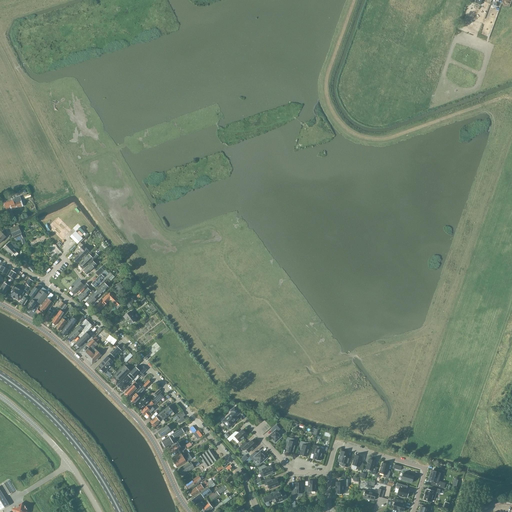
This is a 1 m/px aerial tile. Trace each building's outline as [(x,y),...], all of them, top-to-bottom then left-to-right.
[(11,208),(12,210),(23,206),(20,198),(15,200),(16,203),(14,203),(13,201),(4,203),(6,209),(11,208)] [(18,226),(10,230),(13,237),(15,236),(21,233),(18,226)] [(72,228),(67,233),(77,243),(82,238),(72,228)] [(4,248),(12,256),(17,251),(8,243),(4,248)] [(84,256),(88,253),(84,249),(73,259),(77,263),(82,259),(82,260),(85,257),(84,256)] [(89,255),(79,265),(82,269),(87,264),(89,265),(98,256),(96,254),(92,258),(89,255)] [(83,271),(87,274),(96,265),(93,261),(83,271)] [(1,266),(0,268),(0,271),(7,275),(9,270),(1,266)] [(101,268),(95,274),(98,276),(104,271),(101,268)] [(0,288),(0,292),(4,295),(11,285),(10,285),(17,274),(11,271),(5,282),(4,282),(0,288)] [(106,276),(103,273),(92,284),(95,288),(97,286),(98,287),(108,278),(109,279),(113,275),(110,273),(106,276)] [(70,291),(74,295),(83,285),(80,282),(70,291)] [(96,292),(100,296),(105,291),(109,287),(107,286),(104,283),(96,292)] [(120,283),(114,289),(117,294),(124,288),(120,283)] [(79,291),(81,293),(89,286),(86,284),(79,291)] [(9,295),(19,301),(25,291),(23,290),(22,291),(14,287),(9,295)] [(35,288),(29,296),(33,298),(39,290),(35,288)] [(78,298),(81,301),(91,292),(87,288),(78,298)] [(33,298),(32,300),(27,307),(28,308),(27,308),(27,309),(30,311),(31,311),(31,310),(32,311),(37,303),(38,304),(38,303),(41,305),(48,295),(41,290),(34,299),(33,298)] [(100,296),(96,292),(86,302),(90,306),(100,296)] [(121,303),(114,296),(115,295),(113,293),(112,294),(110,292),(96,307),(100,311),(110,300),(117,307),(121,303)] [(20,303),(24,306),(27,303),(29,300),(26,298),(28,295),(26,294),(20,303)] [(46,298),(40,307),(36,312),(42,317),(46,312),(45,311),(52,302),(49,300),(47,298),(46,298)] [(50,309),(49,311),(48,311),(43,319),(47,322),(54,312),(50,309)] [(52,322),(56,325),(64,313),(60,310),(56,316),(52,322)] [(126,320),(126,319),(130,325),(137,320),(130,312),(124,317),(126,320)] [(55,328),(59,331),(67,322),(69,320),(68,319),(68,318),(66,317),(65,317),(64,317),(55,328)] [(61,332),(66,336),(77,321),(72,318),(61,332)] [(68,337),(73,341),(79,334),(82,337),(92,326),(86,320),(68,337)] [(75,343),(79,347),(90,337),(86,333),(75,343)] [(96,337),(86,347),(80,352),(92,364),(101,355),(97,350),(93,354),(91,352),(92,351),(90,349),(99,340),(96,337)] [(117,346),(108,355),(113,360),(122,351),(117,346)] [(99,367),(104,373),(105,372),(104,372),(108,368),(107,368),(112,361),(107,356),(103,361),(104,362),(99,367)] [(111,380),(110,380),(116,385),(130,371),(124,366),(111,380)] [(130,373),(117,386),(122,391),(126,387),(128,389),(129,387),(128,386),(126,384),(133,377),(134,377),(140,372),(136,367),(130,373)] [(128,389),(124,393),(129,398),(137,389),(135,387),(138,384),(135,381),(129,387),(128,389)] [(138,396),(140,394),(138,391),(130,399),(132,401),(132,402),(134,403),(135,404),(140,398),(138,396)] [(144,403),(147,401),(144,398),(136,406),(140,410),(143,407),(146,405),(144,403)] [(151,406),(149,404),(141,411),(142,413),(142,414),(144,415),(145,415),(146,415),(148,418),(151,416),(150,416),(152,414),(149,412),(150,411),(148,408),(149,407),(149,408),(151,406)] [(163,420),(173,412),(168,407),(150,422),(152,424),(152,425),(153,426),(154,426),(154,427),(160,422),(163,420)] [(240,413),(235,407),(230,411),(232,413),(226,418),(226,419),(223,422),(225,424),(225,425),(227,427),(228,428),(229,428),(230,428),(232,426),(232,425),(236,420),(237,420),(237,419),(237,418),(236,417),(240,413)] [(158,432),(161,437),(171,430),(167,425),(158,432)] [(273,432),(269,436),(274,441),(274,442),(275,442),(276,442),(277,441),(282,437),(278,432),(280,430),(276,425),(271,430),(273,432)] [(230,436),(234,441),(236,439),(239,442),(247,435),(246,434),(246,433),(244,432),(243,431),(242,430),(238,434),(235,432),(230,436)] [(171,440),(172,440),(170,436),(162,442),(166,448),(173,444),(171,440)] [(291,452),(293,453),(296,443),(297,441),(296,440),(293,439),(287,437),(285,444),(288,445),(286,451),(288,451),(289,452),(291,453),(291,452)] [(243,451),(246,449),(249,453),(256,446),(255,444),(254,442),(253,442),(252,441),(247,445),(245,442),(240,447),(243,451)] [(305,446),(306,443),(301,441),(298,448),(302,449),(300,455),(302,455),(302,456),(304,457),(305,456),(307,457),(310,447),(305,446)] [(179,451),(180,452),(180,453),(181,453),(187,449),(185,446),(181,448),(178,443),(167,450),(169,455),(175,451),(176,453),(179,451)] [(174,464),(177,468),(186,462),(184,459),(187,458),(197,451),(193,445),(192,445),(187,449),(181,453),(180,453),(171,458),(174,463),(174,464)] [(319,450),(320,447),(314,445),(312,452),(315,453),(313,459),(315,459),(315,460),(318,461),(318,460),(320,461),(323,451),(319,450)] [(210,449),(199,457),(206,467),(218,460),(210,449)] [(253,461),(256,459),(260,464),(265,459),(266,459),(266,458),(266,457),(266,456),(261,451),(257,455),(255,452),(249,457),(253,461)] [(343,463),(342,466),(347,467),(349,460),(346,459),(348,453),(341,451),(340,456),(339,456),(338,459),(339,459),(338,462),(343,463)] [(356,469),(361,471),(364,464),(360,463),(362,457),(360,457),(360,456),(358,455),(357,456),(355,455),(352,465),(357,466),(356,469)] [(369,473),(375,475),(377,468),(374,467),(376,461),(374,461),(373,460),(371,459),(371,460),(369,459),(366,469),(370,470),(369,473)] [(180,475),(181,474),(181,475),(194,468),(191,462),(178,470),(179,471),(178,472),(180,475)] [(382,463),(379,473),(384,474),(383,477),(388,479),(390,472),(387,471),(389,465),(387,465),(387,464),(385,463),(384,464),(382,463)] [(258,468),(262,477),(274,472),(273,471),(274,470),(273,468),(272,468),(271,466),(266,468),(264,465),(258,468)] [(441,471),(436,469),(435,472),(434,472),(433,471),(432,471),(431,473),(430,475),(430,478),(429,479),(429,480),(432,481),(431,485),(444,489),(445,483),(441,482),(440,482),(441,479),(439,478),(441,471)] [(403,473),(401,480),(412,483),(414,476),(403,473)] [(193,487),(195,486),(195,485),(198,482),(195,478),(185,486),(187,490),(193,486),(193,487)] [(263,481),(265,486),(268,485),(270,489),(279,485),(278,484),(279,483),(278,481),(277,481),(277,479),(271,481),(270,478),(263,481)] [(11,483),(18,494),(25,490),(21,485),(20,485),(21,484),(17,479),(11,483)] [(336,494),(343,494),(343,487),(348,487),(348,479),(340,479),(340,482),(336,482),(336,494)] [(315,491),(316,481),(314,481),(313,481),(311,481),(310,481),(309,481),(308,487),(305,487),(305,494),(311,494),(311,491),(315,491)] [(203,482),(189,492),(192,496),(206,487),(203,482)] [(5,483),(2,485),(9,495),(12,493),(5,483)] [(300,483),(297,483),(295,483),(295,489),(292,489),(291,496),(297,496),(297,493),(302,493),(302,483),(300,483)] [(407,486),(397,483),(396,487),(399,488),(397,495),(399,496),(399,497),(403,498),(404,497),(407,498),(409,491),(406,490),(407,486)] [(204,499),(217,488),(214,484),(200,494),(192,501),(192,502),(193,503),(194,504),(195,505),(204,499)] [(224,485),(216,491),(220,495),(228,489),(224,485)] [(432,499),(434,499),(436,493),(439,493),(440,490),(434,488),(433,491),(427,489),(426,490),(426,492),(425,492),(424,497),(424,500),(431,502),(432,499)] [(0,490),(0,509),(1,510),(9,505),(0,490)] [(216,491),(210,495),(213,500),(217,498),(217,497),(220,495),(216,491)] [(364,497),(374,500),(376,494),(366,491),(364,497)] [(280,502),(283,501),(287,499),(285,492),(279,495),(277,492),(271,494),(273,500),(275,499),(277,503),(280,502)] [(229,503),(232,507),(239,502),(236,498),(229,503)] [(400,501),(394,499),(393,502),(394,503),(393,509),(392,511),(396,511),(397,510),(403,511),(405,505),(399,504),(400,501)] [(200,511),(203,509),(202,508),(205,506),(209,502),(208,500),(206,502),(203,504),(201,501),(196,506),(200,511)] [(23,503),(12,509),(13,511),(28,511),(28,510),(25,505),(25,506),(23,503),(23,502),(23,503)] [(209,502),(205,506),(202,508),(203,509),(200,511),(207,511),(209,511),(213,507),(210,503),(209,502)]
